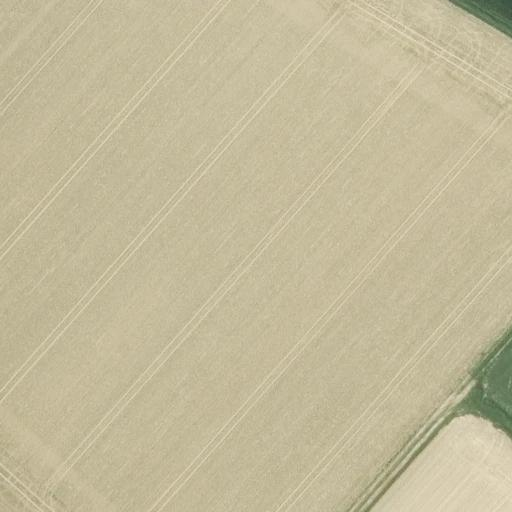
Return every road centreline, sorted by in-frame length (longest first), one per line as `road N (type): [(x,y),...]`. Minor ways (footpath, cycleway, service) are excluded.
road 1 (track): [(358,511),(463,394)]
road 2 (track): [(511,350),(463,394),(511,434)]
